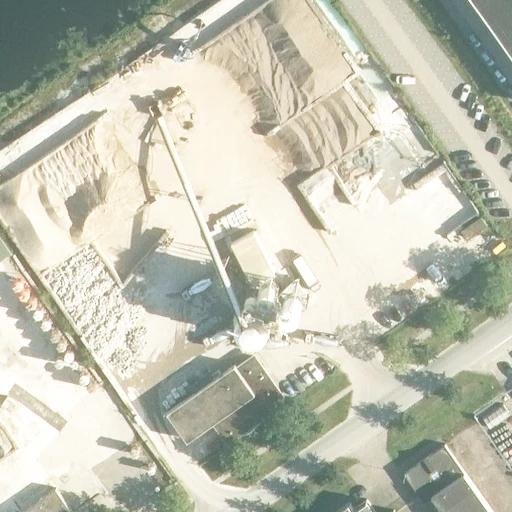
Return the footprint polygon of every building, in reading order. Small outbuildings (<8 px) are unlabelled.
[(511,0),(478,0),(511,47),(511,0)] [(461,229),(467,237),(486,224),(481,215),(461,229)] [(254,229),(231,240),(251,279),(273,268),(254,229)] [(0,234),(0,257),(11,250),(0,234)] [(297,278),(279,290),(291,307),(309,295),(297,278)] [(276,293),(235,310),(247,335),(287,316),(276,293)] [(284,399),(253,355),(237,366),(234,363),(167,410),(170,413),(171,413),(183,430),(182,431),(187,438),(213,419),(227,439),(284,399)] [(493,511),(445,443),(427,455),(430,458),(423,463),(421,459),(404,471),(424,501),(432,495),(444,511),(493,511)] [(73,511),(55,487),(18,511),(73,511)] [(388,511),(376,511),(366,498),(353,507),(349,501),(335,511),(395,511),(393,509),(388,511)]
